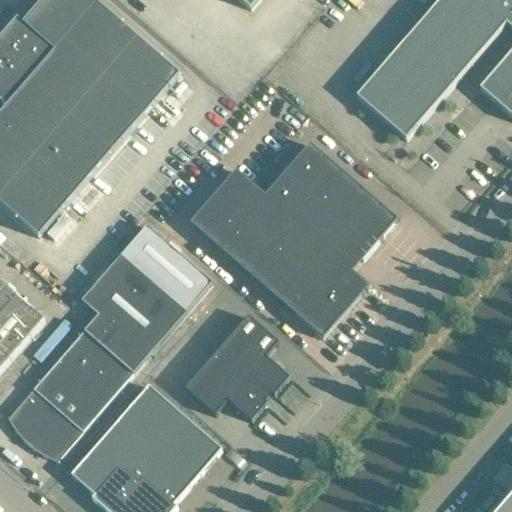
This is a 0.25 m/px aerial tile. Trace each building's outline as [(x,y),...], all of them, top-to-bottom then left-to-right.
[(0,206),(40,241),(167,94),(180,79),(89,0),(47,0),(24,27),(18,22),(8,34),(11,37),(2,46),(0,44),(0,103),(8,111),(0,120),(0,206)] [(236,0),(251,13),(262,0),(236,0)] [(407,144),(508,29),(511,32),(511,57),(481,93),(511,120),(511,0),(445,0),(358,101),(407,144)] [(311,149),(266,200),(351,273),(361,262),(364,264),(399,224),(311,149)] [(266,200),(237,175),(191,228),(324,343),(343,322),(332,314),(341,304),(351,313),(370,291),(351,273),(266,200)] [(10,421),(9,422),(10,425),(13,429),(16,434),(18,436),(19,438),(23,443),(27,447),(31,450),(36,454),(38,455),(42,458),(45,460),(52,463),(57,465),(60,466),(61,465),(60,465),(84,437),(135,378),(216,281),(152,226),(87,301),(103,315),(35,394),(34,394),(10,422),(10,421)] [(0,284),(0,377),(46,325),(0,284)] [(249,321),(186,393),(217,420),(229,405),(253,426),(268,408),(266,406),(273,398),(276,400),(291,383),(267,362),(280,347),(249,321)] [(175,509),(223,454),(150,391),(73,480),(96,500),(94,502),(93,503),(96,506),(96,505),(103,511),(178,511),(179,511),(178,511),(177,511),(175,509)] [(511,511),(511,498),(500,511),(511,511)]
